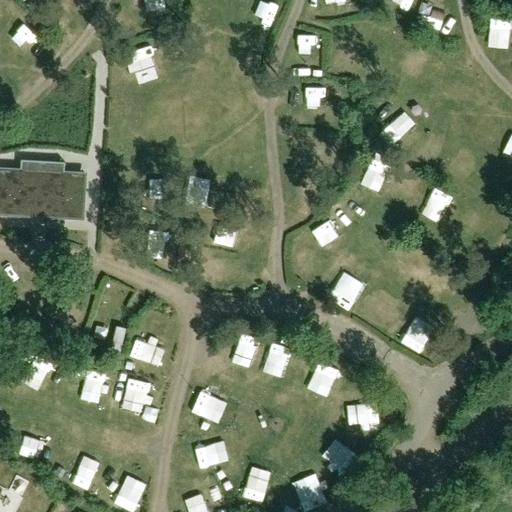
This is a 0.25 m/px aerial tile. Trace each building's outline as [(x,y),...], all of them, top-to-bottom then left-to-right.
[(15,17),(27,4),(22,0),(3,0),(1,3),(15,17)] [(39,19),(33,34),(52,41),(58,25),(39,19)] [(260,36),(254,51),(268,57),(275,43),(260,36)] [(434,64),(453,72),(461,53),(442,45),(434,64)] [(204,48),(185,52),(189,69),(208,64),(204,48)] [(51,223),(52,215),(83,217),(85,177),(64,176),(65,162),(21,160),(20,173),(0,172),(0,211),(28,213),(27,222),(51,223)] [(410,183),(427,190),(434,174),(416,167),(410,183)] [(182,244),(187,224),(175,221),(171,241),(182,244)] [(315,265),(326,265),(326,248),(316,247),(315,265)] [(386,316),(403,326),(413,308),(397,299),(386,316)] [(147,328),(143,352),(156,354),(160,330),(147,328)] [(240,358),(257,363),(264,337),(247,332),(240,358)] [(284,344),(276,368),(298,375),(305,351),(284,344)] [(318,356),(316,365),(336,372),(339,363),(318,356)] [(334,432),(329,453),(360,461),(365,440),(334,432)] [(267,482),(272,458),(252,454),(248,479),(267,482)] [(137,496),(148,468),(139,465),(128,492),(137,496)]
